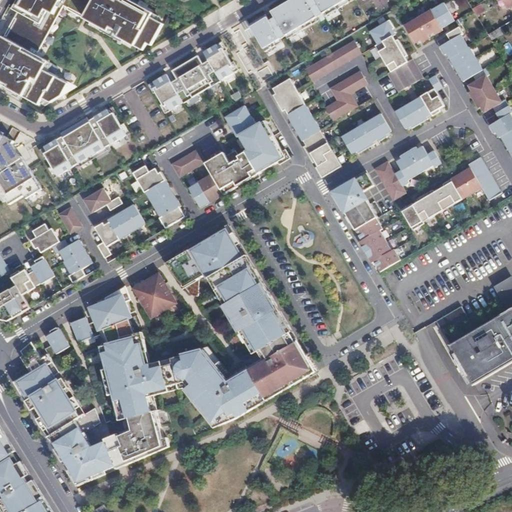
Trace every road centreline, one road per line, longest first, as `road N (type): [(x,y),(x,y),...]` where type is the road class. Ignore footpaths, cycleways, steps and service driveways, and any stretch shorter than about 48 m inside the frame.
road 1 (residential): [(319,188),(398,318),(328,360),(237,206)]
road 2 (residential): [(261,0),(38,128),(0,106)]
road 3 (residential): [(427,341),(502,477)]
road 4 (residential): [(203,226),(160,155),(212,124)]
road 5 (residential): [(323,85),(364,61),(405,141)]
road 6 (tertiary): [(0,395),(69,511)]
road 7 (residential): [(112,279),(0,345)]
